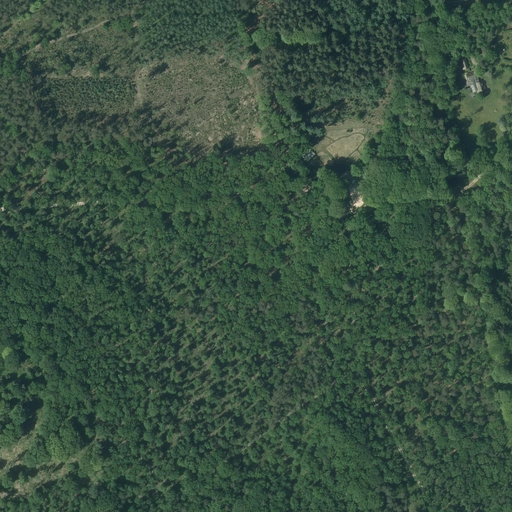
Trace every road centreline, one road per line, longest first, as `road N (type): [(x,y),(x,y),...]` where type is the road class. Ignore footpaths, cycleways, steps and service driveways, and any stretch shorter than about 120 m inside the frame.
road 1 (track): [(0,207),(312,189),(334,166),(382,163),(410,179),(511,172)]
road 2 (track): [(175,511),(182,496),(357,374),(439,511)]
road 3 (track): [(178,501),(0,500)]
